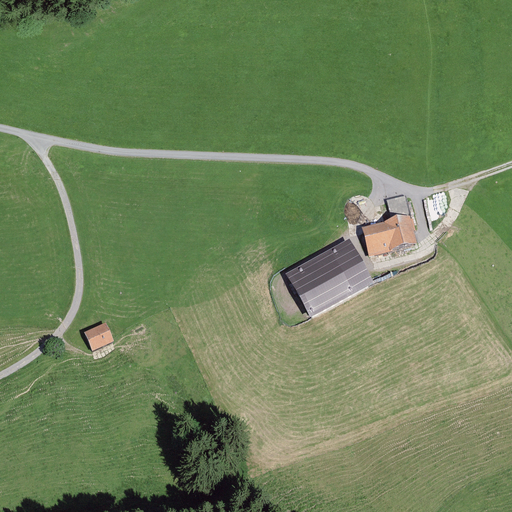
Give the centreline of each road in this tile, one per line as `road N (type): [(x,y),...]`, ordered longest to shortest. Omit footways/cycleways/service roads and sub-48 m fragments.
road 1 (track): [(38,137),(143,153),(318,160),(355,166),(407,190),(434,191)]
road 2 (track): [(38,137),(78,248),(76,308),(43,349),(0,377)]
